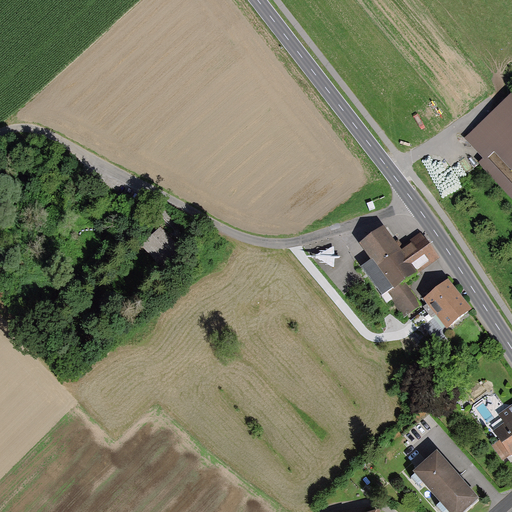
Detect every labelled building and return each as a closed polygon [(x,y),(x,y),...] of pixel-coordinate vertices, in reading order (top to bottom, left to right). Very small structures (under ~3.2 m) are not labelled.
[(511,94),(465,137),(484,158),(479,163),(511,198),(511,94)] [(403,318),(419,303),(403,282),(438,257),(420,233),(401,247),(385,227),(359,246),(371,263),(360,271),(382,300),(387,296),(403,318)] [(160,232),(142,249),(163,274),(182,258),(160,232)] [(423,324),(452,359),(464,349),(447,329),(468,312),(444,283),(419,303),(430,318),(423,324)] [(511,410),(500,418),(506,427),(492,437),(508,459),(511,455),(511,410)] [(462,511),(479,497),(437,450),(412,471),(448,511),(462,511)]
